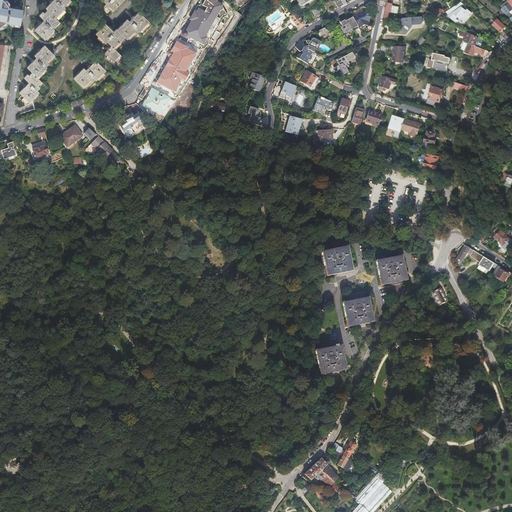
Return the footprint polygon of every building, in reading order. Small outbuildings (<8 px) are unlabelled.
[(0,0),(0,25),(5,22),(8,22),(8,23),(20,25),(23,10),(10,8),(10,9),(7,8),(2,1),(2,0),(0,0)] [(10,8),(10,7),(10,5),(9,3),(8,2),(7,1),(6,0),(2,0),(2,1),(7,8),(10,9),(10,8)] [(53,0),(46,8),(47,10),(56,18),(66,8),(65,7),(71,0),(53,0)] [(105,0),(104,1),(106,4),(105,5),(112,12),(124,0),(105,0)] [(220,0),(206,0),(204,5),(208,7),(205,12),(198,8),(197,10),(195,9),(190,18),(189,19),(191,20),(186,29),(182,32),(181,34),(182,36),(185,37),(188,36),(203,45),(208,37),(206,36),(225,4),(220,0)] [(461,2),(441,15),(444,19),(464,6),(462,3),(461,2)] [(388,3),(384,21),(387,20),(389,12),(391,12),(398,14),(399,8),(392,5),(393,5),(388,3)] [(511,8),(508,3),(503,8),(507,13),(511,9),(511,8)] [(323,12),(320,6),(311,10),(315,16),(323,12)] [(53,29),(60,22),(56,18),(47,10),(44,13),(43,12),(40,15),(45,20),(35,30),(45,39),(54,30),(53,29)] [(292,10),(287,13),(292,20),(291,20),(294,26),(296,25),(298,29),(304,25),(297,16),(295,13),(292,10)] [(463,10),(458,16),(464,21),(469,15),(463,10)] [(358,28),(360,32),(366,29),(367,29),(369,17),(366,16),(363,11),(359,13),(359,14),(357,15),(357,14),(356,14),(352,17),(358,28)] [(153,25),(139,12),(130,21),(127,18),(117,29),(129,40),(131,43),(139,34),(142,36),(153,25)] [(354,30),(358,28),(352,17),(344,21),(344,20),(339,23),(340,24),(345,33),(353,28),(354,30)] [(422,17),(402,19),(399,23),(402,26),(403,29),(402,30),(406,34),(413,26),(413,25),(423,24),(422,17)] [(506,27),(498,19),(493,25),(501,32),(506,27)] [(129,40),(117,29),(114,32),(106,24),(96,33),(106,43),(108,41),(112,46),(118,51),(129,40)] [(326,27),(316,32),(319,36),(329,31),(326,27)] [(464,38),(463,41),(472,45),(481,48),(482,45),(481,45),(482,43),(483,43),(484,40),(478,38),(474,36),(467,32),(466,33),(459,30),(457,33),(460,34),(459,35),(464,38)] [(497,37),(503,42),(506,40),(506,39),(500,35),(500,34),(497,37)] [(303,46),(313,52),(321,57),(324,52),(318,48),(321,42),(320,41),(314,38),(313,38),(312,38),(310,41),(308,40),(306,40),(306,42),(306,43),(303,43),(302,39),(302,40),(303,46)] [(189,47),(176,40),(170,50),(168,49),(166,54),(170,57),(157,82),(175,91),(182,79),(185,80),(189,73),(186,72),(195,53),(188,49),(189,47)] [(308,59),(311,56),(313,52),(303,46),(302,40),(295,46),(299,52),(301,51),(302,52),(301,55),(300,54),(297,55),(296,58),(306,63),(308,59)] [(47,68),(46,66),(48,64),(47,62),(54,55),(45,45),(34,55),(37,58),(27,67),(32,73),(37,77),(47,68)] [(481,48),(472,45),(468,54),(473,56),(475,51),(483,55),(485,50),(481,48)] [(125,58),(118,51),(112,46),(105,53),(108,56),(107,58),(116,67),(125,58)] [(403,63),(404,48),(394,47),(393,62),(403,63)] [(344,57),(348,65),(350,64),(348,62),(352,59),(355,58),(352,52),(349,54),(344,57)] [(450,59),(450,58),(445,57),(445,56),(433,54),(433,55),(432,59),(432,60),(429,59),(428,67),(433,68),(442,70),(445,71),(447,63),(449,64),(449,63),(450,59)] [(347,66),(348,65),(344,57),(336,61),(339,65),(334,67),(337,72),(340,70),(343,76),(349,73),(346,68),(345,67),(347,66)] [(86,70),(84,68),(74,78),(87,91),(95,83),(98,85),(110,74),(96,60),(86,70)] [(307,71),(300,82),(309,86),(308,88),(314,91),(317,85),(316,85),(320,78),(307,71)] [(42,82),(32,73),(29,76),(28,74),(24,78),(29,83),(19,93),(29,103),(39,93),(37,91),(40,88),(38,86),(42,82)] [(265,77),(252,73),(250,78),(253,79),(249,88),(259,92),(265,77)] [(380,84),(379,83),(377,88),(389,92),(395,88),(398,81),(383,76),(380,84)] [(465,91),(467,87),(451,81),(450,86),(465,91)] [(296,87),(284,82),(281,88),(282,89),(279,97),(290,102),(296,87)] [(433,87),(432,87),(427,101),(426,103),(434,105),(435,101),(439,102),(443,91),(439,89),(440,85),(434,83),(433,87)] [(151,87),(141,105),(165,118),(174,102),(170,99),(171,97),(151,87)] [(341,99),(339,104),(337,112),(344,114),(348,101),(341,99)] [(356,108),(352,121),(360,124),(364,111),(356,108)] [(373,124),(378,126),(382,114),(373,111),(370,121),(374,123),(373,124)] [(147,125),(146,126),(134,134),(129,137),(126,136),(119,125),(124,122),(122,120),(131,114),(130,112),(118,120),(118,121),(119,121),(119,122),(119,123),(118,124),(118,125),(117,125),(125,137),(130,138),(136,134),(137,134),(138,134),(139,133),(140,133),(140,132),(141,131),(142,130),(143,130),(144,130),(145,129),(146,129),(146,128),(147,127),(148,126),(147,125)] [(146,126),(138,113),(133,116),(131,114),(122,120),(124,122),(119,125),(126,136),(129,137),(134,134),(146,126)] [(400,132),(401,133),(402,129),(405,119),(405,118),(404,119),(394,116),(394,114),(393,114),(389,129),(390,127),(401,131),(400,132)] [(285,131),(297,135),(302,119),(290,115),(285,131)] [(421,124),(405,119),(402,129),(410,132),(410,134),(417,137),(421,124)] [(79,142),(78,140),(76,137),(81,134),(75,126),(59,137),(68,150),(79,142)] [(44,129),(37,130),(39,138),(46,137),(45,135),(44,129)] [(96,136),(95,135),(89,129),(84,134),(90,140),(94,136),(95,137),(96,136)] [(318,131),(318,136),(320,135),(321,141),(328,140),(332,140),(331,134),(332,134),(332,130),(331,130),(318,131)] [(428,131),(425,142),(424,141),(422,147),(429,148),(431,143),(435,144),(436,139),(434,138),(435,133),(428,131)] [(107,157),(113,150),(99,136),(96,139),(93,142),(91,144),(96,150),(98,148),(107,157)] [(8,149),(1,151),(4,160),(16,156),(13,148),(14,147),(13,143),(7,145),(8,149)] [(122,143),(119,146),(125,151),(128,148),(122,143)] [(44,146),(33,150),(36,159),(39,158),(39,159),(40,159),(43,158),(44,157),(44,156),(47,155),(46,153),(48,153),(47,151),(48,150),(48,149),(46,148),(45,149),(44,146)] [(425,163),(427,155),(422,154),(422,157),(420,157),(419,157),(418,160),(419,161),(421,161),(420,164),(422,165),(421,165),(424,166),(425,163)] [(435,163),(437,157),(427,155),(425,163),(424,166),(436,169),(437,164),(435,163)] [(511,187),(511,184),(511,181),(510,181),(511,176),(502,172),(500,177),(503,179),(502,183),(511,187)] [(505,235),(506,233),(505,232),(504,234),(501,231),(499,233),(496,231),(492,235),(495,237),(494,237),(495,238),(494,240),(495,242),(494,243),(496,245),(498,243),(505,235)] [(505,235),(498,243),(506,250),(510,246),(511,244),(508,240),(509,239),(505,235)] [(491,240),(488,237),(482,244),(486,246),(491,240)] [(348,246),(322,251),(327,275),(353,270),(348,246)] [(480,263),(484,257),(473,250),(470,249),(465,246),(457,259),(462,262),(465,258),(466,258),(467,257),(466,256),(467,254),(480,263)] [(407,280),(402,255),(376,260),(381,285),(407,280)] [(489,271),(494,263),(484,257),(479,265),(489,271)] [(502,268),(498,265),(494,272),(498,274),(496,277),(504,282),(509,274),(501,269),(502,268)] [(447,302),(441,288),(432,293),(438,306),(447,302)] [(369,297),(343,302),(347,327),(373,322),(369,297)] [(315,349),(320,374),(346,369),(341,345),(338,345),(338,344),(334,344),(335,346),(315,349)] [(334,450),(347,459),(356,445),(351,442),(344,452),(341,451),(341,449),(341,448),(338,446),(338,445),(335,443),(331,448),(334,450)] [(346,470),(352,462),(347,459),(334,450),(332,454),(338,458),(336,462),(338,463),(337,465),(346,470)] [(407,457),(395,452),(391,463),(400,466),(403,467),(407,457)] [(315,464),(333,482),(337,478),(337,477),(331,471),(332,470),(327,465),(321,458),(315,464)] [(327,488),(333,482),(315,464),(304,474),(310,480),(313,477),(317,474),(318,475),(315,478),(319,483),(321,481),(324,484),(323,485),(327,488)] [(386,480),(379,472),(367,486),(355,499),(360,504),(352,511),(374,511),(392,493),(383,484),(386,480)] [(269,487),(264,495),(269,498),(274,490),(269,487)]
